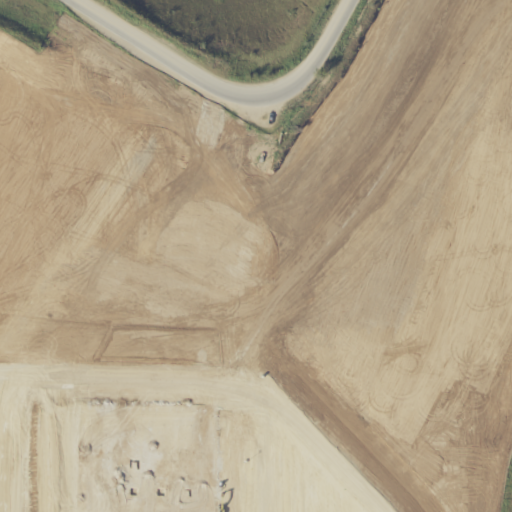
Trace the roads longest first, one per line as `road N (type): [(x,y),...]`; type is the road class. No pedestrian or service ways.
road 1 (residential): [(46,0),(171,72),(269,110),(374,131),(511,136)]
road 2 (residential): [(298,89),(207,58),(103,0)]
road 3 (residential): [(511,108),(365,102),(298,89)]
